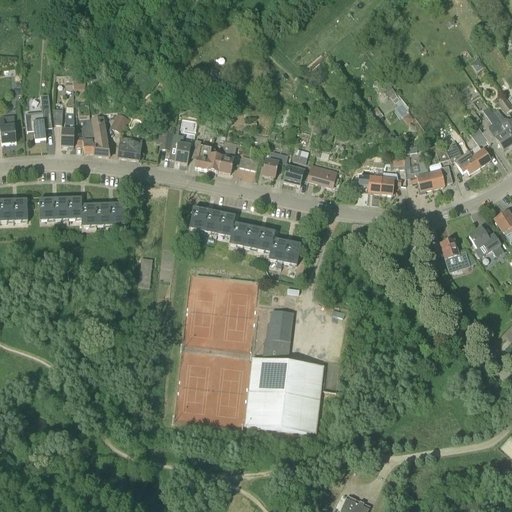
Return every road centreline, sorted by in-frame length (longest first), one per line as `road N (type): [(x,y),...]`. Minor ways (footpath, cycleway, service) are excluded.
road 1 (residential): [(412,218),(72,163),(0,166)]
road 2 (residential): [(511,378),(418,291),(412,218)]
